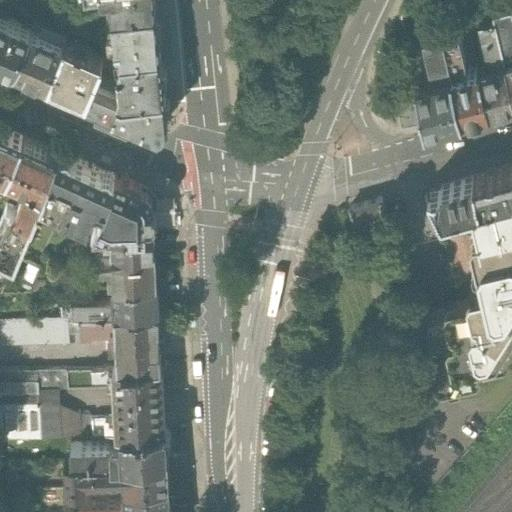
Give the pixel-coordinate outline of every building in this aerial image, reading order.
[(154,0),(110,0),(112,10),(155,5),(154,0)] [(155,5),(112,10),(115,41),(120,40),(121,53),(159,49),(155,5)] [(511,24),(509,13),(492,17),(494,24),(504,64),(511,61),(511,24)] [(29,30),(0,17),(0,62),(13,68),(29,30)] [(436,22),(418,27),(422,43),(440,38),(437,25),(436,22)] [(453,22),(437,25),(440,38),(456,34),(453,22)] [(485,26),(477,28),(486,62),(490,61),(492,68),(504,65),(504,64),(494,24),(485,26)] [(66,36),(41,26),(38,33),(63,44),(64,41),(66,36)] [(38,33),(29,30),(13,68),(47,82),(63,44),(38,33)] [(464,68),(456,34),(440,38),(450,78),(462,75),(461,69),(464,68)] [(450,78),(440,38),(422,43),(421,43),(430,76),(432,78),(434,83),(450,78)] [(74,46),(64,41),(63,44),(47,82),(83,97),(90,82),(100,57),(92,53),(92,52),(75,44),(74,46)] [(121,53),(120,53),(122,64),(117,65),(119,85),(120,85),(118,93),(122,95),(164,91),(159,49),(121,53)] [(492,68),(477,71),(488,114),(511,107),(511,96),(504,65),(492,68)] [(488,114),(477,71),(462,75),(450,78),(461,121),(488,114)] [(434,83),(414,88),(422,126),(423,131),(461,121),(450,78),(434,83)] [(164,91),(122,95),(118,93),(90,82),(83,97),(157,128),(167,122),(164,91)] [(416,95),(393,100),(400,130),(422,126),(416,95)] [(0,173),(6,176),(22,137),(0,127),(0,173)] [(6,176),(25,184),(42,191),(58,152),(53,149),(22,137),(6,176)] [(88,164),(58,152),(42,191),(39,199),(95,222),(114,175),(88,164)] [(511,169),(473,181),(478,202),(511,193),(511,169)] [(119,177),(114,175),(95,222),(92,230),(95,230),(152,227),(152,223),(151,196),(149,192),(147,189),(122,179),(119,177)] [(127,177),(122,179),(147,189),(149,192),(151,196),(152,223),(156,219),(155,194),(149,186),(127,177)] [(473,181),(428,193),(439,210),(441,212),(444,212),(470,204),(478,202),(473,181)] [(39,199),(42,191),(25,184),(15,208),(6,204),(0,219),(0,252),(14,259),(39,199)] [(511,193),(478,202),(470,204),(478,242),(471,244),(477,273),(480,275),(483,287),(482,292),(456,298),(458,305),(430,312),(427,317),(432,338),(436,340),(438,345),(430,347),(427,352),(434,380),(440,383),(477,374),(481,368),(480,364),(504,358),(505,357),(501,346),(511,342),(511,329),(511,193)] [(387,221),(381,199),(365,203),(349,208),(355,229),(373,224),(374,232),(388,229),(386,221),(387,221)] [(153,227),(152,227),(95,230),(95,242),(94,242),(95,256),(154,253),(153,227)] [(113,270),(114,284),(156,281),(154,253),(95,256),(95,271),(113,270)] [(46,278),(34,278),(29,288),(46,287),(46,278)] [(114,284),(115,298),(115,311),(157,309),(156,281),(114,284)] [(72,300),(73,314),(82,313),(115,311),(115,298),(72,300)] [(73,314),(72,300),(63,300),(63,314),(68,314),(73,314)] [(157,309),(115,311),(115,318),(116,336),(107,336),(108,349),(116,349),(117,356),(117,362),(161,360),(165,360),(165,353),(163,309),(157,309)] [(82,313),(83,328),(90,328),(90,326),(108,325),(108,318),(115,318),(115,311),(82,313)] [(73,314),(68,314),(68,329),(83,328),(82,313),(73,314)] [(63,314),(0,317),(0,341),(69,338),(68,329),(68,314),(63,314)] [(113,362),(115,394),(162,392),(161,360),(117,362),(113,362)] [(107,363),(66,366),(67,384),(108,381),(107,363)] [(58,384),(67,384),(66,366),(39,367),(40,386),(58,384)] [(0,401),(40,399),(40,386),(39,367),(0,368),(0,401)] [(58,398),(58,384),(40,386),(40,399),(58,398)] [(164,425),(162,392),(115,394),(116,413),(117,428),(120,427),(164,425)] [(0,435),(60,431),(58,400),(58,398),(40,399),(0,401),(0,435)] [(58,400),(60,431),(92,429),(90,415),(58,400)] [(116,413),(90,415),(92,429),(117,428),(116,413)] [(164,425),(120,427),(121,437),(121,455),(166,453),(165,440),(169,437),(168,430),(164,428),(164,425)] [(110,439),(70,441),(71,458),(121,455),(121,437),(110,437),(110,439)] [(121,455),(122,472),(123,484),(167,481),(166,453),(121,455)] [(118,473),(122,472),(121,455),(71,458),(65,459),(66,487),(86,486),(86,476),(109,474),(109,475),(112,476),(116,476),(118,474),(118,473)] [(167,481),(123,484),(123,495),(124,511),(169,509),(167,481)] [(79,511),(119,511),(124,511),(123,495),(79,497),(79,511)]
